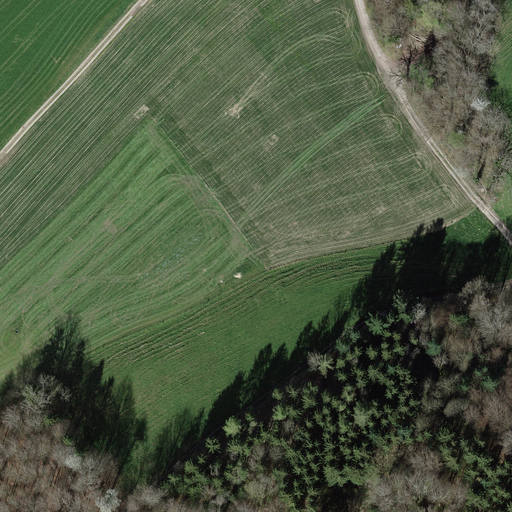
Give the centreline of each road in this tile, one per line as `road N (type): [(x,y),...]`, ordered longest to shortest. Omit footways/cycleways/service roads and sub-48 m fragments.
road 1 (track): [(127,511),(194,447),(368,314),(511,283)]
road 2 (track): [(511,245),(438,156),(366,0)]
road 3 (track): [(141,0),(0,157)]
